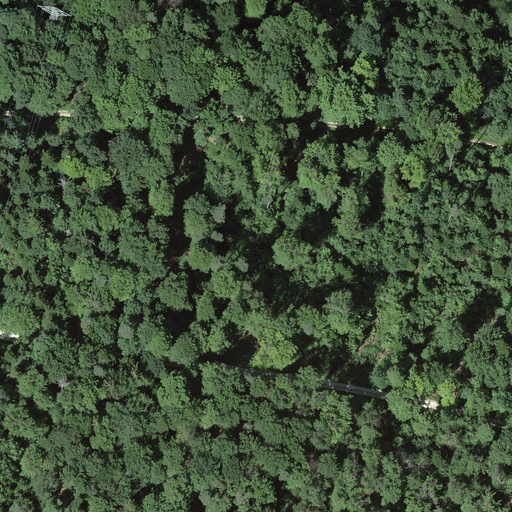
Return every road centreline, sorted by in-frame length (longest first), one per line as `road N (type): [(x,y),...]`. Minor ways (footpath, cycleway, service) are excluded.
road 1 (track): [(0,337),(297,379),(511,429)]
road 2 (track): [(511,150),(342,125),(0,112)]
